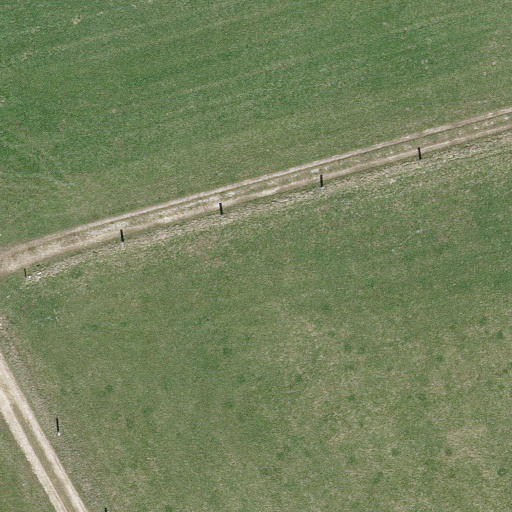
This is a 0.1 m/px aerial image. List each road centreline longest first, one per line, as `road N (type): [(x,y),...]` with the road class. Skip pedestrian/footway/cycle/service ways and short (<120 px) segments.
road 1 (track): [(0,273),(511,123)]
road 2 (track): [(0,371),(73,511)]
